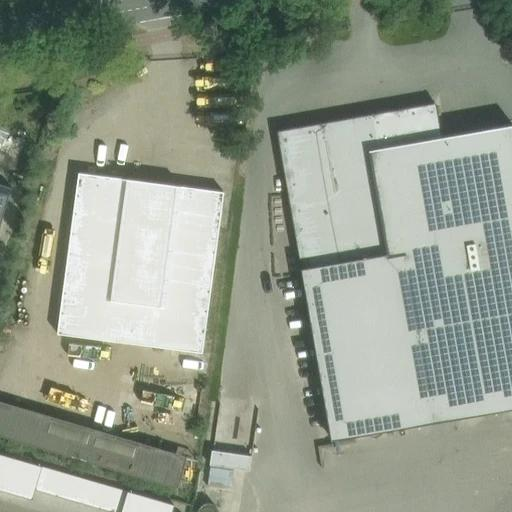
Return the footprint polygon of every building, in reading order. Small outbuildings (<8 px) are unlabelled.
[(511,126),(511,125),(441,138),(434,103),(277,131),(333,438),(511,406),(511,126)] [(78,173),(57,333),(202,351),(217,232),(202,230),(204,217),(219,219),(222,193),(78,173)] [(0,225),(11,187),(0,184),(0,225)] [(217,232),(219,219),(204,217),(202,230),(217,232)] [(177,401),(166,411),(177,423),(188,413),(177,401)] [(0,435),(178,488),(187,458),(0,402),(0,435)] [(113,425),(147,430),(148,420),(114,414),(113,425)] [(253,456),(213,450),(211,465),(251,470),(253,456)] [(0,452),(0,488),(32,498),(35,488),(113,511),(171,511),(174,504),(0,452)] [(359,511),(363,469),(339,467),(335,511),(332,511),(359,511)] [(390,482),(387,502),(405,504),(407,484),(390,482)]
